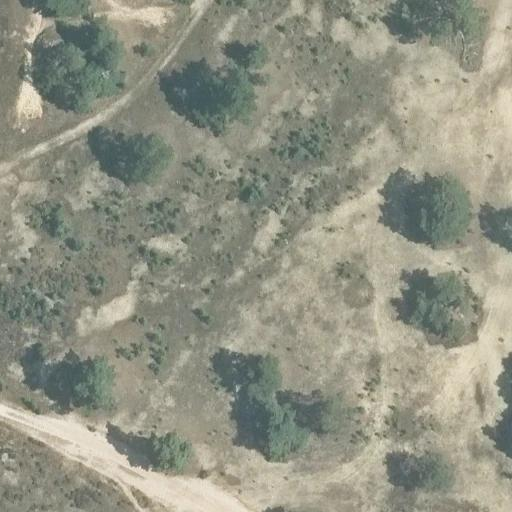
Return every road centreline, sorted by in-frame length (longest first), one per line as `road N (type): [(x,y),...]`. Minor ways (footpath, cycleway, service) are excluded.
road 1 (track): [(0,172),(125,99),(204,0)]
road 2 (track): [(203,511),(0,410)]
